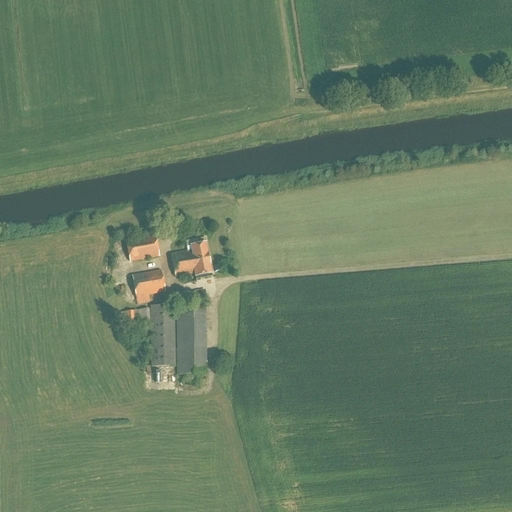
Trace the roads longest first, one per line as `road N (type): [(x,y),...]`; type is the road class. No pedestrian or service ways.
road 1 (track): [(300,120),(0,178)]
road 2 (unclassified): [(511,89),(300,120)]
